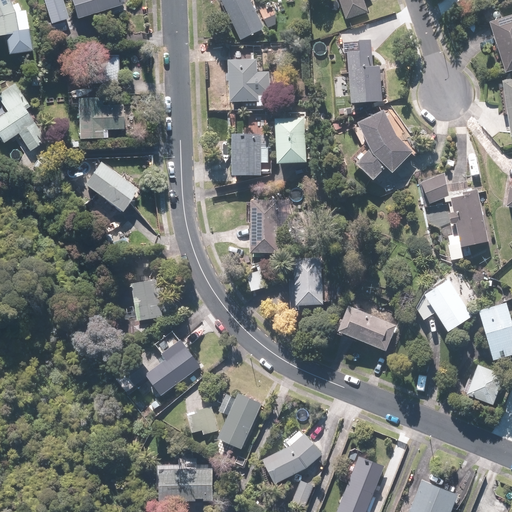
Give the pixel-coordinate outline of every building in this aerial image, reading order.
[(15,12),(10,0),(0,0),(0,34),(7,34),(10,53),(33,50),(26,10),(15,12)] [(72,0),(78,18),(125,4),(123,0),(72,0)] [(224,0),(243,39),(266,29),(252,0),(224,0)] [(341,0),(348,19),(369,12),(364,0),(341,0)] [(511,70),(511,15),(492,22),(508,72),(511,70)] [(363,50),(350,50),(353,102),(384,100),(381,66),(375,66),(373,39),(362,40),(363,50)] [(119,83),(119,55),(90,55),(90,83),(119,83)] [(258,58),(231,59),(233,101),(260,100),(260,94),(271,94),(270,71),(259,71),(258,58)] [(30,150),(46,140),(26,109),(30,106),(15,82),(0,91),(0,98),(8,111),(0,115),(0,134),(5,142),(19,132),(30,150)] [(103,97),(79,97),(80,138),(104,137),(104,133),(108,133),(108,129),(124,128),(123,103),(103,104),(103,97)] [(376,179),(390,166),(395,171),(415,151),(398,134),(385,109),(361,122),(374,148),(359,162),(376,179)] [(306,117),(278,118),(280,162),(308,161),(306,117)] [(262,133),(235,133),(235,174),(263,174),(262,133)] [(101,162),(85,183),(123,211),(139,189),(101,162)] [(446,173),(423,182),(431,202),(449,195),(446,173)] [(490,240),(479,189),(453,194),(464,246),(490,240)] [(281,199),(254,199),(254,251),(281,251),(281,199)] [(324,306),(321,257),(289,258),(291,307),(324,306)] [(263,270),(249,273),(253,291),(267,288),(263,270)] [(159,278),(135,282),(141,319),(165,316),(159,278)] [(451,279),(427,294),(450,330),(474,315),(451,279)] [(511,354),(511,316),(507,302),(481,310),(496,359),(511,354)] [(398,325),(350,304),(340,329),(387,349),(398,325)] [(149,373),(164,394),(203,365),(184,338),(165,352),(169,358),(149,373)] [(506,374),(480,364),(469,393),(496,402),(506,374)] [(133,366),(118,376),(130,393),(145,383),(133,366)] [(220,437),(244,448),(264,402),(241,392),(220,437)] [(219,430),(213,406),(199,409),(200,413),(189,415),(194,432),(204,429),(205,433),(219,430)] [(306,431),(292,444),(265,457),(277,481),(308,465),(324,452),(306,431)] [(345,511),(366,511),(385,464),(360,454),(339,509),(345,511)] [(215,466),(165,466),(164,498),(199,499),(199,496),(207,496),(207,499),(215,499),(215,466)] [(450,511),(458,492),(423,478),(409,511),(450,511)] [(307,502),(314,484),(301,479),(294,498),(307,502)] [(507,511),(511,502),(488,493),(481,511),(507,511)]
